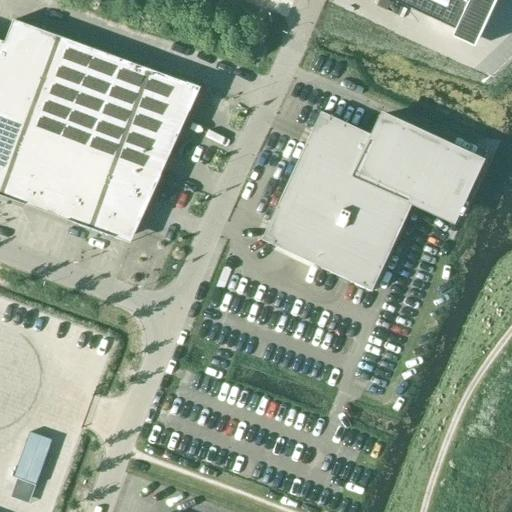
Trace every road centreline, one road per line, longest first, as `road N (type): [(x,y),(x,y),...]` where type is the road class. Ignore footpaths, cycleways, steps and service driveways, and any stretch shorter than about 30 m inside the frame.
road 1 (unclassified): [(307,0),(172,314)]
road 2 (unknown): [(219,207),(254,274),(362,323),(375,321),(403,265)]
road 3 (unclassified): [(172,314),(96,511)]
road 4 (unclassified): [(172,314),(0,252)]
